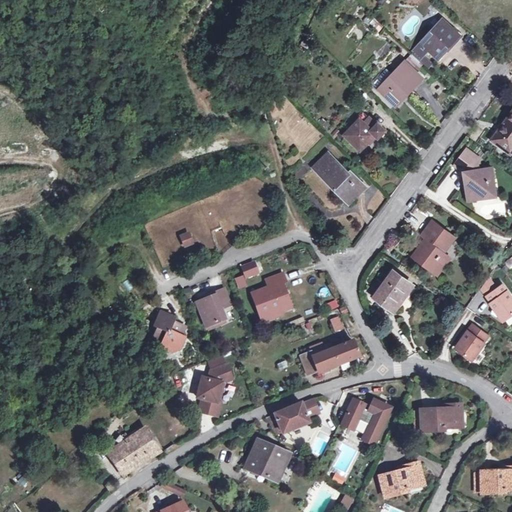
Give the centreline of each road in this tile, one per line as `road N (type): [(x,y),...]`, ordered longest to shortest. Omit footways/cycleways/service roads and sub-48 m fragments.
road 1 (residential): [(97,511),(131,478),(212,433),(386,371)]
road 2 (residential): [(345,283),(493,81)]
road 3 (residential): [(165,289),(309,238),(345,283)]
road 4 (residential): [(386,371),(442,370),(484,388),(505,408)]
road 5 (residential): [(429,511),(458,456),(505,408)]
